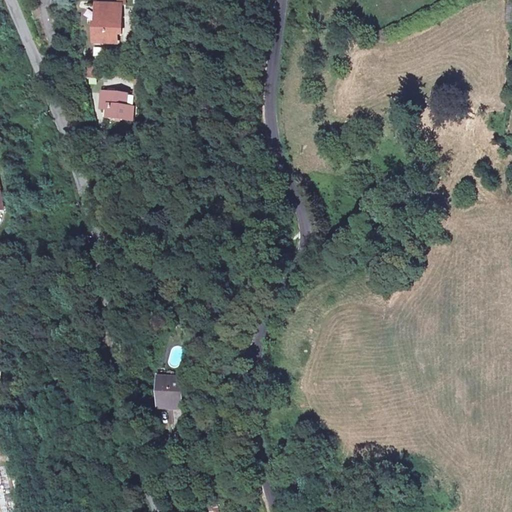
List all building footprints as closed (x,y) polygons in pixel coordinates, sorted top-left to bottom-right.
[(120,11),(100,12),(101,31),(95,32),(96,49),(117,48),(116,39),(122,39),(120,11)] [(103,66),(89,66),(89,75),(103,76),(103,66)] [(103,104),(112,105),(111,117),(135,119),(136,104),(136,94),(129,93),(105,91),(103,104)] [(170,363),(181,363),(181,346),(171,346),(170,363)] [(181,380),(161,381),(163,407),(182,405),(181,380)]
